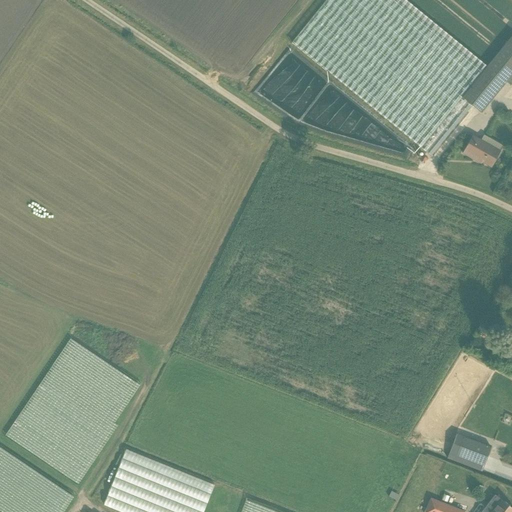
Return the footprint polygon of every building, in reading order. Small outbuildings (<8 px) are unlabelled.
[(460,101),(504,47),(445,0),(327,0),(290,47),(417,154),(460,101)] [(511,53),(504,47),(460,101),(478,116),(503,85),(510,90),(511,87),(511,53)] [(458,151),(488,168),(498,151),(468,134),(458,151)] [(465,440),(458,455),(483,467),(490,452),(465,440)] [(205,511),(216,485),(125,450),(103,508),(114,511),(205,511)] [(385,491),(382,497),(390,500),(393,494),(385,491)] [(511,511),(498,501),(489,511),(511,511)] [(462,511),(463,505),(422,502),(420,511),(462,511)]
